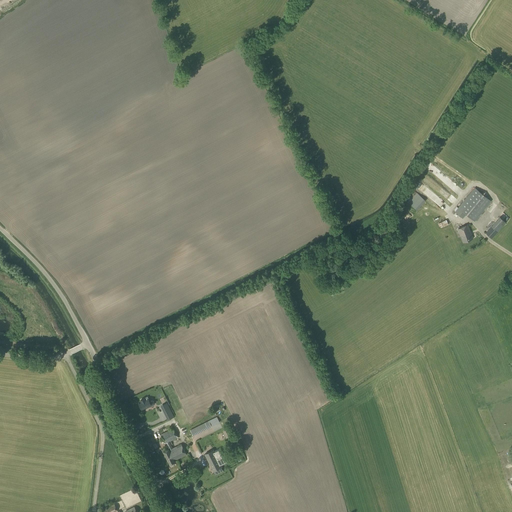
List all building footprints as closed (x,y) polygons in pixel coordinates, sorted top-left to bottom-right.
[(474,221),(485,208),(491,201),(475,188),(469,195),(455,212),(463,218),(466,214),(474,221)] [(417,210),(425,200),(415,192),(407,201),(417,210)] [(492,239),(504,226),(506,223),(500,217),(497,220),(485,233),(492,239)] [(463,242),(473,238),(470,232),(467,225),(458,228),(460,236),(461,236),(463,242)] [(141,402),(139,403),(142,409),(147,406),(148,407),(155,404),(153,401),(150,403),(148,399),(147,397),(141,400),(141,402)] [(168,405),(162,408),(164,414),(171,410),(168,405)] [(190,430),(193,436),(212,426),(209,421),(190,430)] [(228,427),(222,430),(226,437),(232,434),(228,427)] [(173,448),(169,441),(178,437),(173,428),(161,435),(165,444),(166,443),(168,449),(163,451),(170,465),(175,462),(174,461),(186,454),(181,444),(173,448)] [(221,456),(218,450),(213,452),(212,450),(213,450),(208,452),(205,454),(206,454),(208,458),(210,462),(221,456)] [(225,463),(221,456),(210,462),(214,470),(213,471),(222,467),(222,466),(221,467),(220,465),(225,463)]
